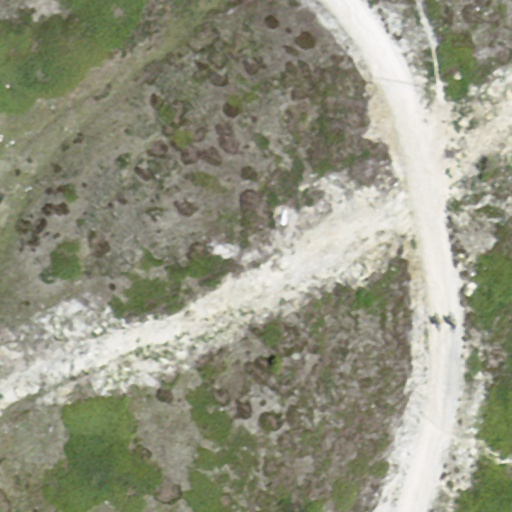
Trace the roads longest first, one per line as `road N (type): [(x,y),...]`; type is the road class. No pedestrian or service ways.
road 1 (track): [(411,511),(444,390),(446,346),(423,193)]
road 2 (track): [(423,193),(397,83),(341,0)]
